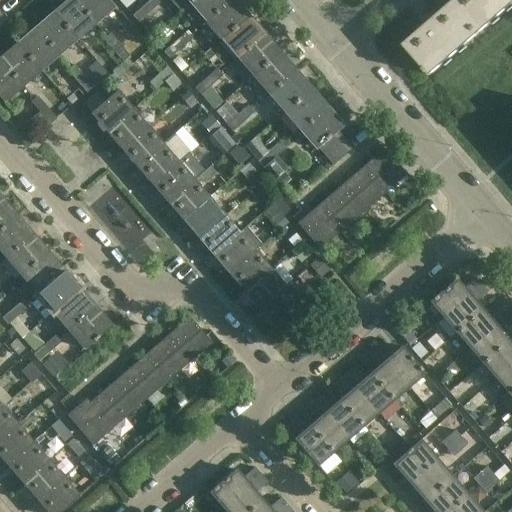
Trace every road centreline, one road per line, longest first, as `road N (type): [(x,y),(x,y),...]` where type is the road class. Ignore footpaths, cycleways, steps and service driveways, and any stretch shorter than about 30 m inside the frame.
road 1 (residential): [(281,387),(197,297),(124,290),(0,144)]
road 2 (residential): [(281,387),(486,215)]
road 3 (residential): [(486,215),(336,41)]
road 4 (residential): [(136,511),(244,421)]
road 5 (residential): [(325,511),(244,421)]
